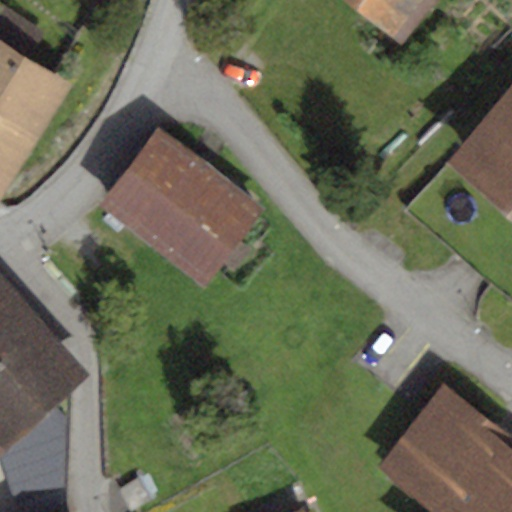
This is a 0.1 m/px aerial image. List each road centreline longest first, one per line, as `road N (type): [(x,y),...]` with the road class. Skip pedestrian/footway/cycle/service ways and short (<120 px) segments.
road 1 (residential): [(0,231),(89,173),(132,109),(174,0)]
road 2 (residential): [(0,244),(62,316),(83,358),(88,511)]
